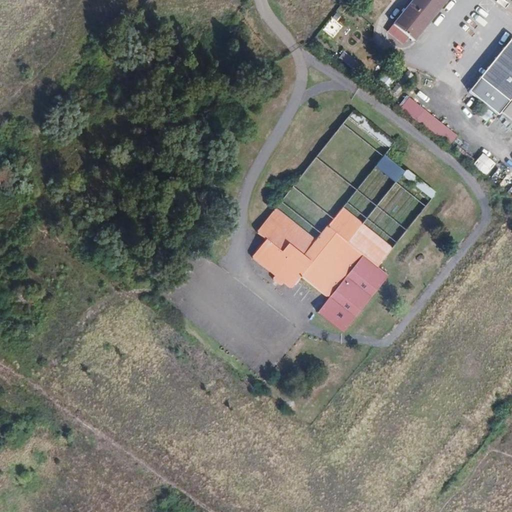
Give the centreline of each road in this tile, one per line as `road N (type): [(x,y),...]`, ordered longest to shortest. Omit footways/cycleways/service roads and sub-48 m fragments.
road 1 (unknown): [(0,363),(215,510)]
road 2 (unknown): [(140,0),(107,11),(0,115)]
road 3 (unknown): [(241,243),(220,276),(220,299),(269,346),(296,318)]
road 4 (unknown): [(467,0),(429,44),(402,56),(377,35),(394,0)]
